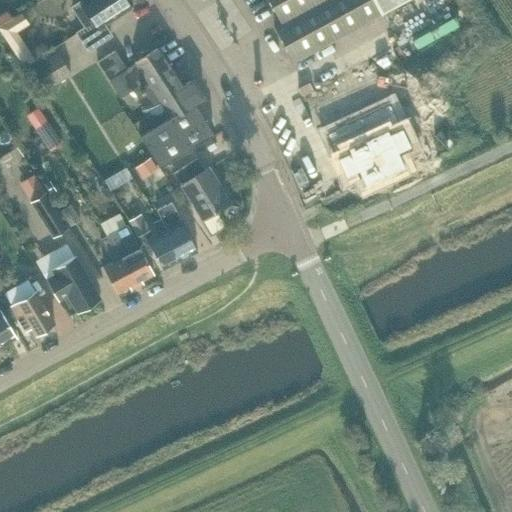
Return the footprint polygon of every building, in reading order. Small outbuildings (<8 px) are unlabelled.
[(129,8),(123,0),(82,0),(71,7),(84,28),(75,34),(87,52),(110,37),(102,26),(129,8)] [(293,63),(381,14),(406,0),(267,0),(280,23),(273,27),(293,63)] [(7,10),(0,13),(0,25),(12,18),(7,10)] [(15,31),(4,38),(23,67),(34,60),(15,31)] [(212,133),(193,104),(200,99),(201,95),(193,83),(189,82),(180,87),(156,49),(134,64),(126,69),(114,51),(96,62),(120,98),(132,91),(142,107),(139,109),(151,129),(139,137),(159,168),(212,133)] [(42,92),(70,75),(56,52),(28,69),(42,92)] [(318,79),(332,71),(327,63),(313,71),(318,79)] [(61,143),(38,109),(26,117),(49,151),(61,143)] [(376,111),(356,120),(381,174),(401,165),(393,147),(406,141),(398,122),(385,128),(384,126),(383,126),(376,111)] [(381,174),(356,120),(335,131),(343,146),(340,147),(342,150),(330,156),(339,174),(352,167),(362,186),(381,176),(381,174)] [(211,138),(204,143),(209,150),(216,145),(211,138)] [(148,158),(135,166),(142,176),(155,168),(148,158)] [(210,234),(224,226),(215,212),(229,203),(207,168),(204,170),(196,158),(172,173),(210,234)] [(122,169),(102,180),(106,187),(126,176),(122,169)] [(20,182),(32,202),(40,197),(44,194),(46,193),(33,174),(20,182)] [(65,228),(44,194),(40,197),(32,202),(30,203),(52,237),(65,228)] [(196,252),(174,212),(169,202),(155,210),(160,219),(158,220),(179,261),(196,252)] [(80,219),(70,204),(59,211),(69,226),(80,219)] [(108,210),(88,219),(93,231),(114,223),(108,210)] [(149,230),(140,213),(127,221),(136,238),(149,230)] [(162,270),(179,261),(158,220),(151,224),(157,234),(146,240),(162,270)] [(139,248),(138,248),(126,226),(109,235),(136,287),(142,284),(140,281),(153,274),(139,248)] [(130,290),(136,287),(109,235),(100,240),(111,262),(102,267),(116,294),(128,287),(130,290)] [(77,312),(98,300),(74,258),(53,270),(56,276),(47,281),(58,300),(67,295),(77,312)] [(34,292),(10,307),(25,331),(30,327),(35,335),(53,324),(34,292)] [(0,346),(15,338),(0,312),(0,346)]
